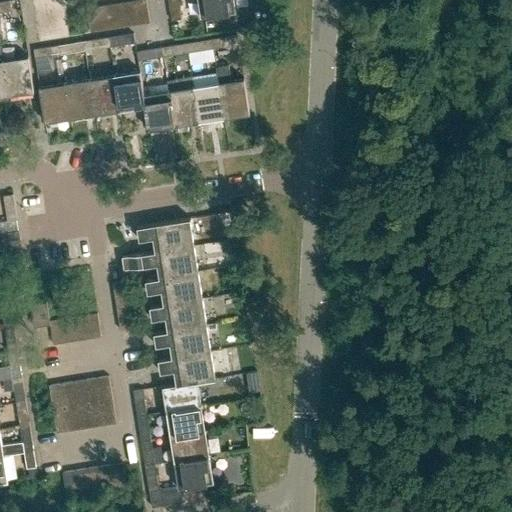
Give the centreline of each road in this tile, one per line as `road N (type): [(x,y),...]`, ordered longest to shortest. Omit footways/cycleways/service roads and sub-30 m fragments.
road 1 (unclassified): [(300,502),(317,179)]
road 2 (residential): [(94,202),(126,439),(48,454)]
road 3 (residential): [(94,202),(317,179)]
road 4 (unclassified): [(317,179),(326,0)]
